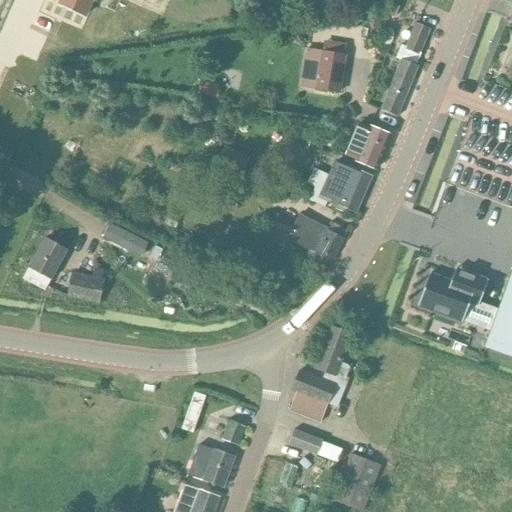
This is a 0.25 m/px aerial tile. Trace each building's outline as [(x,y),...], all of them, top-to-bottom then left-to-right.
[(61,0),(59,5),(85,17),(92,1),(95,2),(95,0),(61,0)] [(269,0),(268,11),(285,13),(286,0),(269,0)] [(495,46),(507,20),(493,13),(480,39),(495,46)] [(57,49),(62,22),(30,15),(24,42),(57,49)] [(380,110),(397,117),(418,66),(417,65),(422,53),(420,52),(429,30),(415,24),(406,47),(400,45),(395,58),(401,61),(380,110)] [(315,87),(339,91),(345,56),(321,52),(315,87)] [(370,127),(369,128),(360,125),(347,156),(356,159),(356,161),(376,169),(390,135),(370,127)] [(318,196),(355,213),(371,176),(334,160),(318,196)] [(280,215),(272,212),(265,227),(290,237),(289,239),(310,250),(303,261),(308,263),(307,264),(325,275),(345,241),(344,240),(349,232),(332,222),(328,229),(298,216),(296,220),(281,213),(280,215)] [(151,246),(109,224),(101,240),(143,261),(151,246)] [(68,299),(100,306),(105,281),(73,274),(73,276),(61,274),(68,241),(39,235),(28,285),(58,292),(58,290),(70,293),(68,299)] [(429,275),(418,306),(462,323),(470,303),(479,306),(488,282),(464,273),(456,270),(455,270),(455,271),(450,283),(429,275)] [(511,272),(485,348),(511,358),(511,272)] [(289,411),(320,423),(327,404),(337,408),(349,378),(347,377),(351,366),(340,361),(350,334),(331,327),(315,369),(325,373),(323,378),(299,370),(290,391),(296,393),(289,411)] [(228,421),(221,440),(239,446),(246,427),(228,421)] [(322,440),(295,430),(289,445),(317,456),(322,440)] [(188,475),(223,487),(235,457),(214,449),(214,451),(199,445),(188,475)] [(350,454),(332,500),(362,511),(363,511),(381,466),(350,454)] [(174,511),(214,511),(219,497),(184,484),(174,511)]
